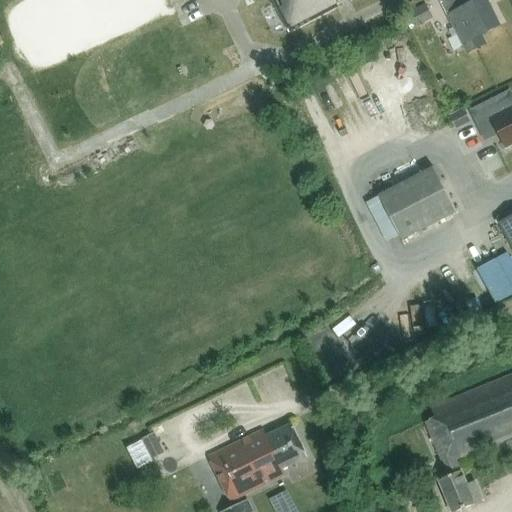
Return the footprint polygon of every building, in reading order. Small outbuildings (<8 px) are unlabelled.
[(272,0),(291,34),(356,0),(272,0)] [(467,53),(487,44),(482,35),(501,26),(488,0),(477,0),(467,6),(464,0),(439,0),(447,16),(448,15),(467,53)] [(427,5),(408,15),(416,29),(434,19),(427,5)] [(511,107),(503,112),(496,98),(470,111),(486,141),(503,132),(511,146),(511,145),(511,107)] [(414,131),(420,142),(455,126),(449,115),(414,131)] [(435,168),(380,197),(403,241),(458,212),(435,168)] [(511,216),(500,224),(511,246),(511,216)] [(511,262),(507,254),(477,270),(496,305),(511,296),(511,262)] [(511,438),(511,375),(431,408),(435,419),(426,422),(449,476),(439,480),(451,511),(455,511),(475,504),(483,501),(476,482),(468,485),(462,471),(461,471),(457,460),(511,438)] [(286,476),(283,470),(308,457),(292,425),(267,437),(264,431),(209,458),(231,503),(286,476)] [(154,432),(142,438),(143,440),(152,459),(164,453),(154,432)] [(253,511),(248,501),(224,511),(253,511)]
